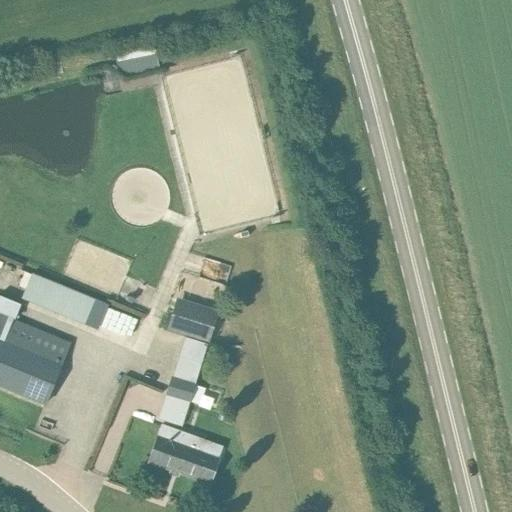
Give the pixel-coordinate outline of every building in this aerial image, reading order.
[(153,44),(114,51),(116,63),(155,55),(153,44)] [(227,277),(230,264),(205,259),(202,271),(227,277)] [(26,275),(17,302),(131,341),(140,315),(26,275)] [(0,386),(44,405),(69,343),(17,321),(13,320),(20,304),(0,296),(0,386)] [(166,332),(209,345),(219,311),(177,298),(166,332)] [(201,361),(178,355),(172,375),(158,416),(182,425),(201,361)] [(222,447),(161,425),(154,444),(147,463),(209,485),(215,466),(218,458),(222,447)]
